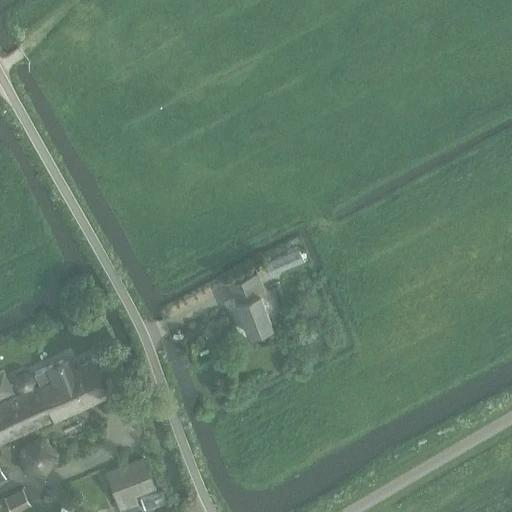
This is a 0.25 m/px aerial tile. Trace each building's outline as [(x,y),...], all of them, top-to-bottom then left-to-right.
[(268,261),(272,273),(304,259),(300,248),(268,261)] [(235,302),(247,334),(270,325),(259,294),(264,292),(256,273),(228,283),(232,293),(236,302),(235,302)] [(0,404),(0,443),(110,392),(94,358),(72,368),(68,358),(34,374),(40,386),(0,404)] [(6,371),(0,373),(0,398),(15,392),(6,371)] [(53,472),(52,440),(24,441),(24,472),(53,472)] [(105,472),(117,502),(154,488),(143,458),(105,472)] [(21,489),(4,498),(11,511),(13,511),(29,503),(21,489)]
